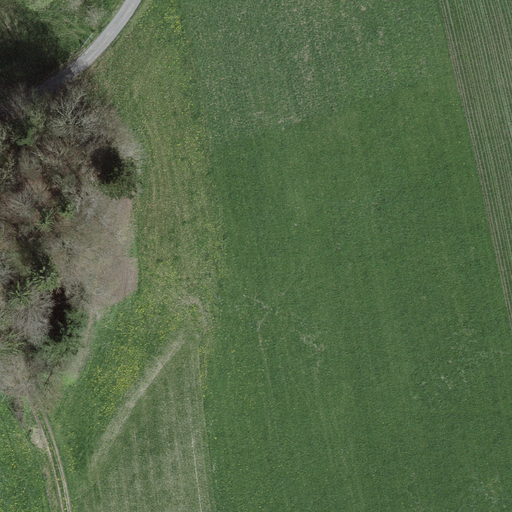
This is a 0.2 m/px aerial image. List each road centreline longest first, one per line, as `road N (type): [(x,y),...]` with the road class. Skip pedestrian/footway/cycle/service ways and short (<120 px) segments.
road 1 (track): [(66,511),(41,415),(0,329)]
road 2 (unclassified): [(132,0),(76,67),(0,107)]
